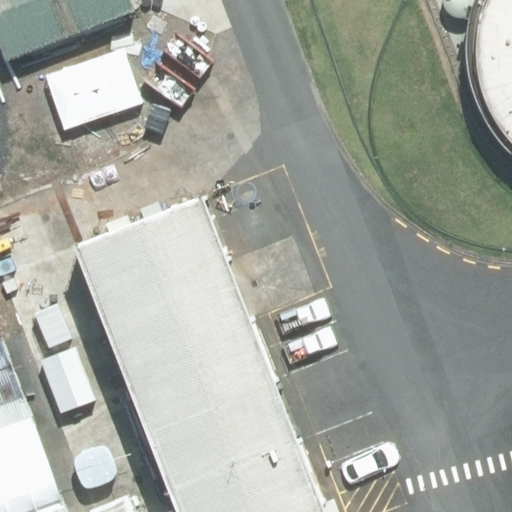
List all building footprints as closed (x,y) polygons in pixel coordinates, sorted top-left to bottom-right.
[(134,0),(0,0),(0,45),(5,59),(139,11),(134,0)] [(511,0),(499,0),(494,28),(500,75),(511,100),(511,0)] [(195,511),(346,511),(250,200),(112,242),(195,511)] [(50,360),(70,413),(106,399),(66,292),(37,303),(58,357),(50,360)] [(0,436),(42,420),(11,344),(0,348),(0,436)]
